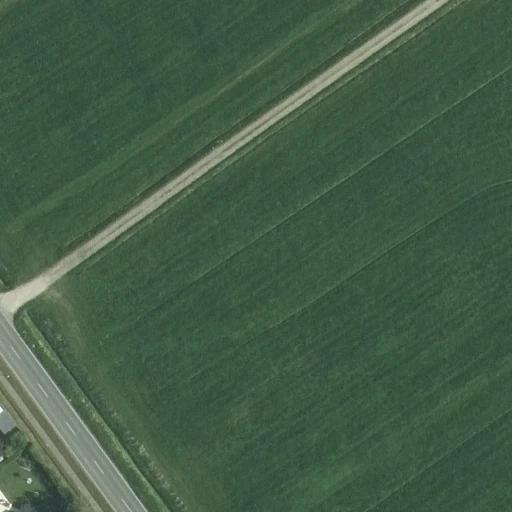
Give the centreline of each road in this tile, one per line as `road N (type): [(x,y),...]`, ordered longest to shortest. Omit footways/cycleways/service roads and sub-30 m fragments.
road 1 (track): [(0,306),(440,0)]
road 2 (secondary): [(132,511),(0,329)]
